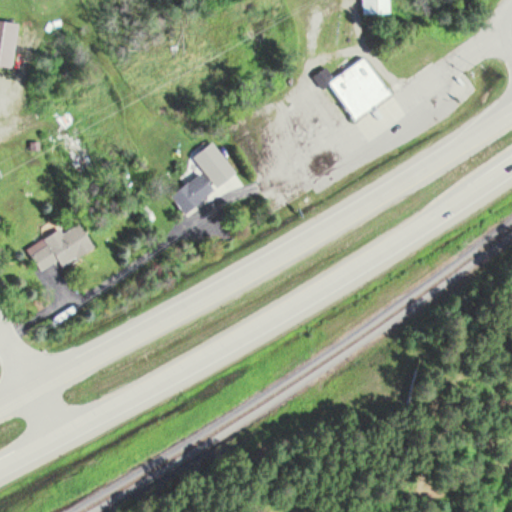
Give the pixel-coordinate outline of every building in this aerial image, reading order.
[(359,0),(359,11),(383,11),(383,0),(359,0)] [(0,64),(8,66),(14,21),(0,19),(0,64)] [(351,120),(388,95),(362,55),(329,77),(322,67),(311,74),(319,86),(325,82),(351,120)] [(81,135),(69,137),(71,155),(84,153),(81,135)] [(177,210),(210,193),(200,173),(167,190),(177,210)] [(92,247),(78,222),(60,232),(58,228),(24,247),(37,270),(56,260),(59,266),(92,247)]
